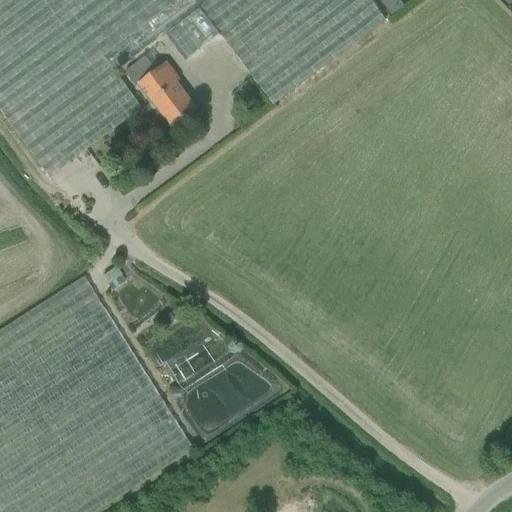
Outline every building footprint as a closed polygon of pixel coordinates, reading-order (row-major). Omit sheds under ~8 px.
[(271,106),(383,20),(369,0),(0,0),(0,114),(49,179),(142,109),(114,72),(168,31),(189,58),(219,37),(271,106)] [(172,129),(197,111),(176,83),(179,81),(166,63),(155,71),(145,58),(124,74),(136,88),(139,85),(172,129)] [(115,267),(101,276),(110,290),(124,281),(115,267)] [(0,511),(95,511),(191,451),(81,278),(0,328),(0,511)] [(159,315),(157,321),(160,326),(166,327),(171,324),(172,319),(169,314),(164,312),(159,315)]
